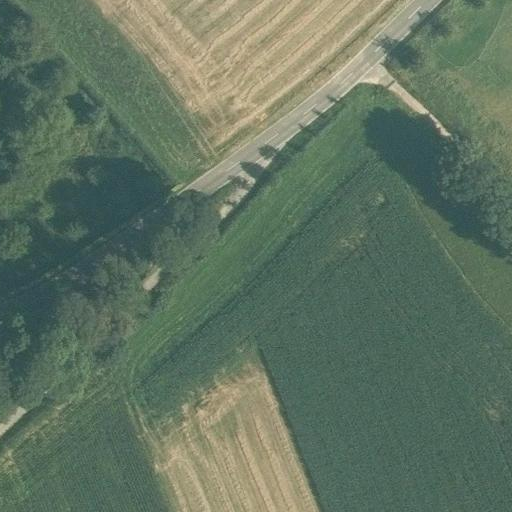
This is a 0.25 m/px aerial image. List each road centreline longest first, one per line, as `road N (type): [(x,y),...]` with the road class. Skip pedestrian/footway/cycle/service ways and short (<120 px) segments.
road 1 (secondary): [(0,317),(64,286),(240,163),(427,0)]
road 2 (track): [(240,163),(246,181),(222,213),(0,432)]
road 3 (track): [(511,204),(364,59)]
